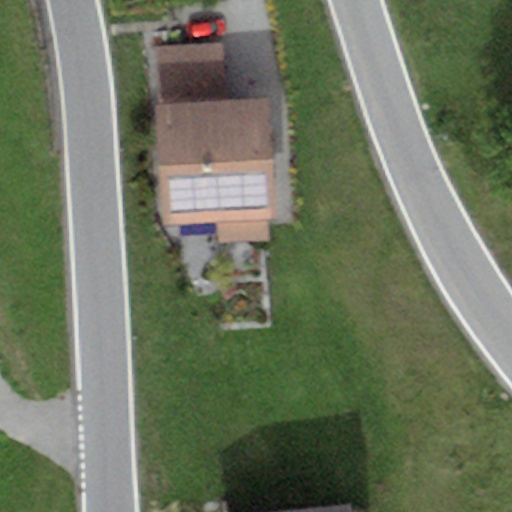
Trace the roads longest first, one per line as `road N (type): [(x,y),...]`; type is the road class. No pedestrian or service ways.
road 1 (tertiary): [(71,0),(89,103),(109,511)]
road 2 (tertiary): [(511,343),(428,208),(351,0)]
